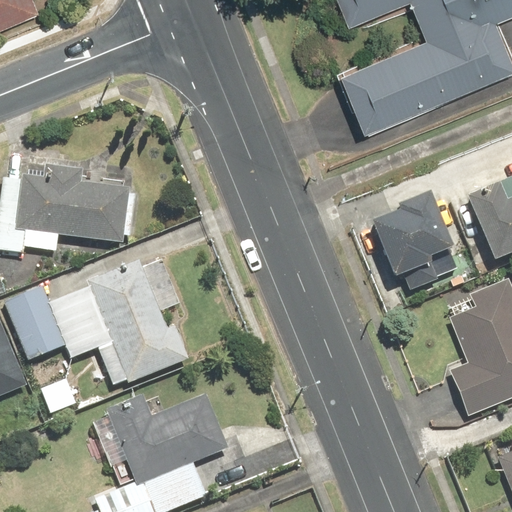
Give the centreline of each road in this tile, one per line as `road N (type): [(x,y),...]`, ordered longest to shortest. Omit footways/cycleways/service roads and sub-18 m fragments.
road 1 (secondary): [(399,511),(200,21)]
road 2 (residential): [(0,101),(200,21)]
